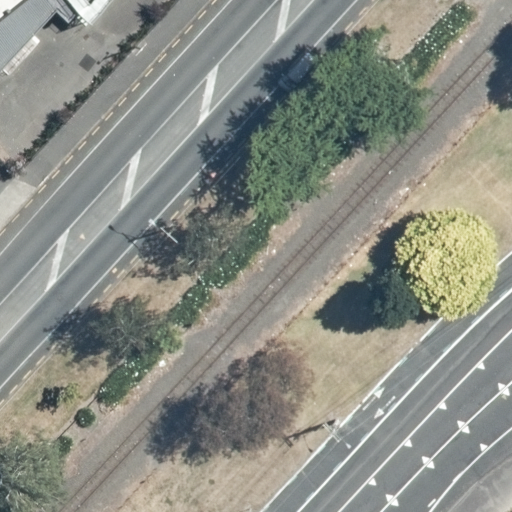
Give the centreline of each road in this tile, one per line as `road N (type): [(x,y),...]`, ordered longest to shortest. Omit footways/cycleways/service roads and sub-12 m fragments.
road 1 (secondary): [(274,0),(0,301)]
road 2 (tertiary): [(377,511),(511,379)]
